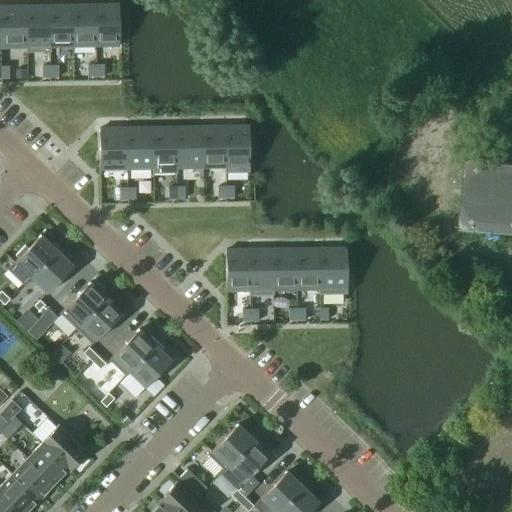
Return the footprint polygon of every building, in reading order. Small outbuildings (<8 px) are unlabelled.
[(95,47),(94,5),(72,6),(72,47),(95,47)] [(119,47),(118,5),(94,5),(95,47),(119,47)] [(27,53),(26,6),(0,6),(0,25),(0,49),(26,48),(26,53),(27,53)] [(50,53),(49,6),(26,6),(27,53),(50,53)] [(72,47),(72,6),(49,6),(50,53),(51,53),(50,48),(72,47)] [(96,77),(96,65),(88,66),(88,77),(96,77)] [(104,65),(96,65),(96,77),(104,77),(104,65)] [(50,78),(50,66),(42,66),(42,78),(50,78)] [(58,66),(50,66),(50,78),(58,78),(58,66)] [(9,67),(1,67),(1,79),(9,79),(9,67)] [(249,173),(248,126),(225,127),(225,173),(249,173)] [(202,169),(202,127),(175,128),(176,174),(177,174),(177,169),(202,169)] [(225,173),(225,127),(202,127),(202,169),(224,168),(224,173),(225,173)] [(127,170),(126,128),(99,129),(100,170),(127,170)] [(153,174),(153,128),(126,128),(127,170),(152,170),(153,174)] [(176,174),(175,128),(153,128),(153,174),(176,174)] [(511,164),(466,160),(459,229),(511,234),(511,164)] [(226,198),(226,187),(218,187),(218,199),(226,198)] [(135,188),(127,189),(128,200),(136,200),(135,188)] [(177,199),(177,188),(168,188),(169,199),(177,199)] [(128,200),(127,189),(119,189),(120,200),(128,200)] [(30,279),(58,249),(56,251),(40,236),(28,249),(25,246),(15,256),(18,259),(7,270),(24,286),(31,279),(30,279)] [(347,295),(346,248),(319,249),(319,295),(347,295)] [(73,267),(57,252),(59,250),(58,249),(30,279),(31,279),(46,294),(73,267)] [(273,296),(272,249),(249,250),(250,296),(273,296)] [(296,291),(296,249),(272,249),(273,296),(273,291),(296,291)] [(319,295),(319,249),(296,249),(296,291),(318,290),(318,295),(319,295)] [(250,296),(249,250),(225,250),(226,292),(249,292),(249,296),(250,296)] [(76,329),(106,298),(107,296),(105,298),(89,283),(60,314),(76,329)] [(10,300),(1,292),(0,292),(0,301),(4,306),(10,300)] [(92,345),(122,314),(106,299),(108,297),(107,296),(106,298),(76,329),(92,345)] [(48,309),(39,301),(34,307),(43,315),(48,309)] [(57,317),(48,309),(43,315),(51,323),(57,317)] [(297,321),(297,309),(289,309),(289,321),(297,321)] [(305,309),(297,309),(297,321),(305,321),(305,309)] [(319,309),(320,320),(328,320),(328,309),(319,309)] [(250,322),(250,310),(242,310),(242,322),(250,322)] [(258,310),(250,310),(250,322),(258,322),(258,310)] [(128,373),(156,344),(156,343),(154,345),(138,330),(109,361),(126,377),(129,374),(128,373)] [(155,346),(157,344),(156,344),(128,373),(129,374),(144,389),(171,361),(155,346)] [(89,348),(83,354),(92,362),(97,356),(89,348)] [(106,365),(97,356),(92,362),(100,370),(106,365)] [(114,399),(108,394),(100,403),(106,408),(114,399)] [(11,401),(5,408),(14,417),(21,410),(11,401)] [(0,416),(7,424),(14,417),(5,408),(0,412),(0,416)] [(224,471),(255,439),(255,438),(253,440),(237,425),(207,456),(223,471),(224,471)] [(68,468),(67,469),(70,471),(86,454),(57,427),(42,443),(68,468)] [(256,439),(255,439),(224,471),(223,471),(220,474),(236,490),(270,456),(254,441),(256,439)] [(68,468),(42,443),(27,459),(53,484),(67,469),(68,468)] [(53,484),(27,459),(12,474),(38,500),(53,484)] [(207,489),(187,470),(179,479),(198,498),(207,489)] [(278,511),(304,486),(304,485),(302,487),(286,472),(253,506),(253,507),(258,511),(278,511)] [(26,511),(38,500),(12,474),(0,486),(0,493),(19,511),(26,511)] [(175,484),(166,494),(159,501),(162,503),(162,502),(172,511),(203,511),(204,511),(175,484)] [(303,488),(305,486),(304,486),(278,511),(310,511),(319,503),(303,488)] [(245,498),(243,497),(236,490),(231,496),(239,504),(245,498)] [(19,511),(0,493),(0,511),(19,511)] [(253,506),(245,498),(239,504),(247,511),(248,511),(253,507),(253,506)] [(172,511),(162,502),(162,503),(153,511),(172,511)]
